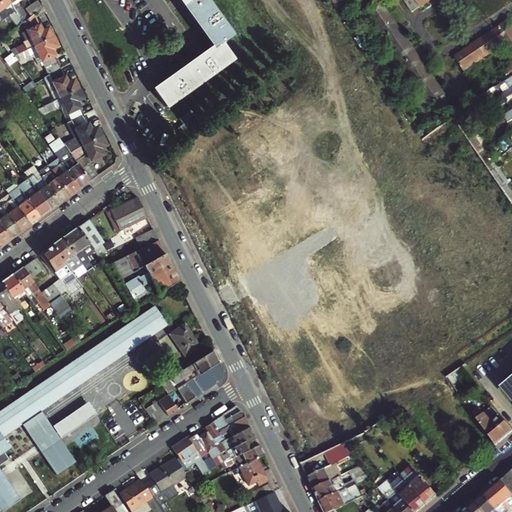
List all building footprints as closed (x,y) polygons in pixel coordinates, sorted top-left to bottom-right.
[(15,21),(21,17),(8,0),(0,0),(0,15),(7,10),(15,21)] [(8,0),(21,17),(24,21),(29,18),(18,2),(15,4),(12,1),(13,0),(8,0)] [(44,7),(40,0),(38,0),(26,10),(31,16),(34,14),(44,7)] [(180,0),(214,47),(155,91),(166,107),(232,60),(220,43),(231,36),(205,0),(180,0)] [(419,6),(414,0),(404,0),(412,12),(419,6)] [(389,15),(380,1),(363,13),(372,27),(375,24),(389,15)] [(42,31),(34,14),(31,16),(29,18),(24,21),(18,25),(27,43),(10,51),(14,56),(53,37),(48,28),(42,31)] [(398,28),(389,15),(375,24),(384,37),(398,28)] [(511,26),(508,21),(494,30),(503,44),(511,38),(511,26)] [(352,22),(346,26),(349,31),(355,26),(352,22)] [(398,28),(384,37),(394,51),(408,41),(398,28)] [(494,30),(481,38),(491,52),(503,44),(494,30)] [(14,56),(18,61),(29,56),(34,57),(37,64),(42,62),(49,75),(61,69),(51,49),(57,46),(53,37),(14,56)] [(467,48),(476,62),(491,52),(481,38),(467,48)] [(511,38),(503,44),(511,56),(511,38)] [(408,41),(394,51),(403,64),(417,55),(408,41)] [(476,62),(467,48),(454,57),(463,71),(476,62)] [(368,53),(365,55),(373,65),(375,64),(368,53)] [(417,55),(403,64),(412,78),(426,68),(417,55)] [(426,68),(412,78),(421,91),(435,81),(426,68)] [(68,83),(61,69),(49,75),(44,78),(51,93),(56,91),(59,96),(56,98),(57,100),(78,89),(74,80),(68,83)] [(435,81),(421,91),(430,104),(444,95),(435,81)] [(83,98),(78,89),(57,100),(58,102),(61,101),(68,114),(71,121),(83,114),(77,101),(83,98)] [(14,100),(8,92),(1,97),(7,105),(14,100)] [(50,97),(34,104),(38,109),(52,102),(50,97)] [(61,101),(58,102),(64,115),(68,114),(61,101)] [(55,108),(52,102),(38,109),(41,115),(55,108)] [(0,112),(0,120),(0,121),(10,114),(6,108),(0,112)] [(71,121),(67,123),(74,138),(62,144),(69,152),(69,153),(101,137),(97,128),(91,130),(83,114),(71,121)] [(106,146),(101,137),(69,153),(90,182),(98,176),(89,163),(103,155),(100,149),(106,146)] [(90,182),(69,153),(69,152),(58,159),(79,189),(90,182)] [(58,159),(48,167),(69,196),(79,189),(58,159)] [(48,167),(38,174),(59,204),(69,196),(48,167)] [(28,181),(31,185),(49,211),(59,204),(38,174),(28,181)] [(49,211),(31,185),(27,188),(24,184),(18,188),(21,193),(39,218),(40,218),(49,211)] [(30,225),(39,218),(21,193),(17,195),(14,190),(8,195),(30,225)] [(6,203),(1,207),(20,232),(30,225),(8,195),(3,199),(6,203)] [(147,218),(137,197),(110,212),(121,231),(147,218)] [(20,232),(1,207),(0,207),(0,225),(10,239),(20,232)] [(91,247),(101,242),(86,221),(77,227),(89,244),(91,247)] [(0,246),(10,239),(0,225),(0,246)] [(89,244),(77,227),(77,228),(62,238),(74,255),(82,249),(84,250),(88,247),(88,245),(89,244)] [(152,229),(135,238),(141,249),(158,241),(152,229)] [(79,262),(74,255),(62,238),(52,246),(66,264),(72,272),(82,265),(79,262)] [(158,241),(141,249),(105,266),(117,283),(122,280),(130,275),(165,254),(158,241)] [(98,257),(106,253),(101,245),(102,244),(101,242),(91,247),(98,257)] [(66,264),(52,246),(41,254),(60,279),(52,285),(60,295),(68,289),(65,286),(69,283),(65,279),(69,276),(62,267),(66,264)] [(165,254),(130,275),(133,279),(125,284),(120,287),(125,296),(171,267),(165,254)] [(85,258),(79,262),(82,265),(87,272),(92,268),(85,258)] [(22,268),(30,279),(36,275),(28,263),(22,268)] [(171,267),(125,296),(133,309),(137,307),(135,304),(134,302),(144,296),(145,298),(147,300),(150,299),(178,281),(171,267)] [(22,268),(12,275),(26,294),(28,297),(33,294),(42,305),(47,302),(41,293),(30,279),(22,268)] [(1,283),(12,299),(15,297),(18,300),(26,294),(12,275),(1,283)] [(130,275),(122,280),(125,284),(133,279),(130,275)] [(0,283),(0,303),(2,306),(8,314),(12,320),(22,312),(17,306),(12,299),(1,283),(0,283)] [(52,285),(47,289),(55,300),(60,295),(52,285)] [(41,293),(47,302),(49,304),(55,300),(47,289),(41,293)] [(147,300),(145,298),(135,304),(137,307),(147,300)] [(154,307),(0,412),(0,431),(4,437),(23,424),(42,412),(154,335),(167,326),(154,307)] [(108,318),(111,323),(120,317),(117,312),(108,318)] [(0,319),(5,326),(13,320),(12,320),(8,314),(3,317),(0,319)] [(184,357),(199,347),(184,324),(169,334),(184,357)] [(176,390),(186,383),(200,375),(218,363),(212,352),(180,372),(161,384),(168,395),(176,390)] [(186,383),(196,398),(218,383),(219,382),(220,381),(221,379),(221,378),(222,376),(222,375),(222,373),(222,372),(221,370),(218,363),(200,375),(186,383)] [(9,378),(13,384),(21,378),(17,372),(9,378)] [(511,398),(511,380),(503,388),(511,398)] [(186,383),(176,390),(186,404),(196,398),(186,383)] [(167,395),(158,401),(165,413),(167,417),(177,410),(167,395)] [(138,399),(145,410),(150,407),(143,396),(138,399)] [(54,425),(62,438),(97,414),(89,402),(54,425)] [(165,413),(157,402),(150,407),(145,410),(155,425),(167,417),(165,413)] [(239,412),(236,406),(223,415),(226,419),(239,412)] [(492,408),(484,414),(491,422),(499,415),(492,408)] [(511,431),(499,415),(491,422),(484,414),(481,410),(474,416),(495,446),(511,431)] [(42,412),(23,424),(57,475),(76,462),(42,412)] [(243,413),(239,412),(226,419),(229,424),(244,417),(243,413)] [(226,419),(223,415),(212,421),(218,430),(229,424),(226,419)] [(244,417),(229,424),(218,430),(217,431),(220,435),(222,438),(223,440),(249,427),(244,417)] [(212,423),(205,427),(213,440),(212,440),(219,453),(226,450),(221,442),(219,443),(216,438),(220,435),(217,431),(212,423)] [(226,450),(254,436),(249,427),(223,440),(223,441),(221,442),(226,450)] [(382,432),(379,428),(366,434),(369,438),(382,432)] [(4,437),(0,431),(0,511),(1,511),(20,500),(0,470),(0,465),(8,460),(4,453),(11,448),(4,437)] [(187,439),(194,449),(202,444),(210,458),(202,463),(208,472),(223,462),(206,433),(199,438),(196,433),(187,439)] [(258,445),(254,436),(226,450),(219,453),(224,462),(233,457),(235,456),(258,445)] [(194,449),(187,439),(186,437),(171,447),(181,461),(183,460),(190,455),(193,459),(202,475),(208,472),(202,463),(194,449)] [(240,466),(256,458),(263,454),(258,445),(235,456),(240,466)] [(342,446),(325,454),(331,466),(348,458),(349,460),(352,458),(342,446)] [(190,455),(183,460),(186,464),(193,459),(190,455)] [(234,460),(233,457),(224,462),(223,462),(226,467),(233,463),(232,461),(234,460)] [(267,480),(256,458),(240,466),(239,467),(248,485),(256,481),(258,485),(267,480)] [(186,476),(175,459),(150,474),(153,480),(145,486),(156,503),(158,506),(166,501),(161,492),(186,476)] [(358,483),(370,476),(363,464),(351,471),(358,483)] [(337,479),(331,466),(307,478),(314,491),(337,479)] [(412,467),(402,476),(426,505),(437,496),(412,467)] [(511,472),(511,471),(501,481),(511,494),(511,472)] [(417,511),(426,505),(402,476),(391,485),(404,500),(414,511),(417,511)] [(194,489),(188,479),(186,481),(192,491),(194,489)] [(314,491),(320,503),(351,488),(348,483),(334,489),(331,483),(338,480),(337,479),(314,491)] [(145,486),(141,480),(119,494),(131,511),(142,511),(156,503),(145,486)] [(511,494),(501,481),(493,487),(511,509),(511,494)] [(384,483),(378,489),(392,505),(397,511),(414,511),(404,500),(401,503),(384,483)] [(351,488),(320,503),(324,511),(332,511),(335,511),(353,502),(369,494),(367,489),(360,492),(356,485),(351,488)] [(511,511),(511,509),(493,487),(483,496),(497,511),(508,511),(511,511)] [(111,506),(115,511),(127,511),(112,490),(104,496),(111,506)] [(282,511),(273,492),(256,500),(261,511),(282,511)] [(497,511),(483,496),(475,502),(483,511),(497,511)] [(470,511),(483,511),(475,502),(467,509),(470,511)]
